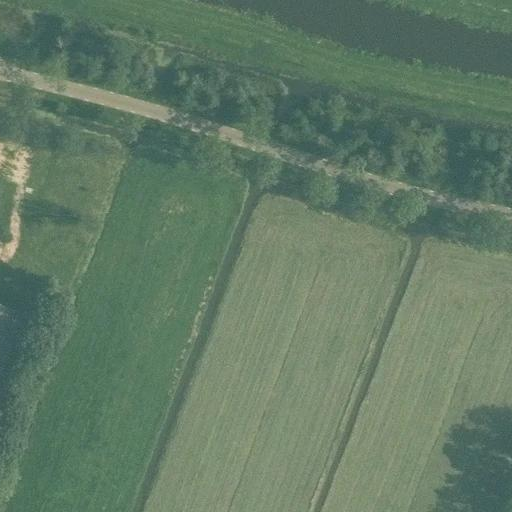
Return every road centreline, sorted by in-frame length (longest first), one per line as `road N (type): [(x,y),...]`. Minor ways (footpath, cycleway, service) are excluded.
road 1 (unclassified): [(511,218),(426,201),(0,67)]
road 2 (track): [(511,90),(144,0)]
